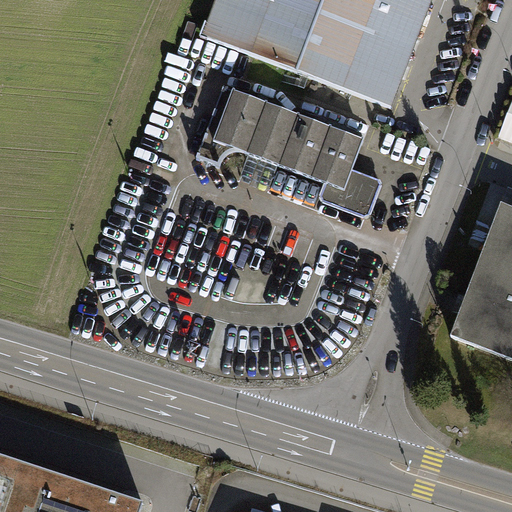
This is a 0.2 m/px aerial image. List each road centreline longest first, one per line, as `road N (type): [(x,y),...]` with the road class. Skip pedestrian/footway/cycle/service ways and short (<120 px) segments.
road 1 (unclassified): [(511,36),(352,454)]
road 2 (secondary): [(352,454),(0,343)]
road 3 (secondary): [(511,502),(352,454)]
